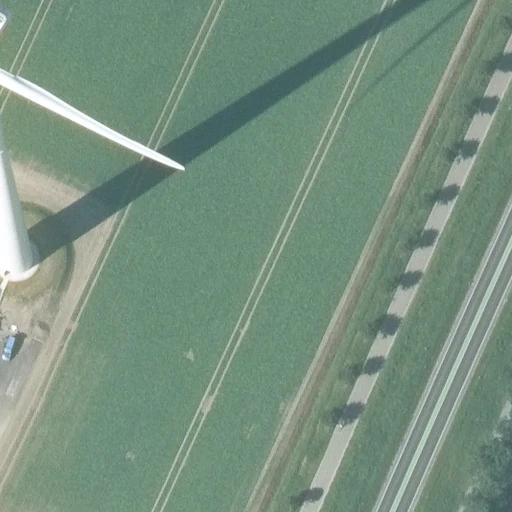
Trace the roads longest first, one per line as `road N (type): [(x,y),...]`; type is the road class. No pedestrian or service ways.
road 1 (unclassified): [(308,511),(511,58)]
road 2 (trunk): [(396,511),(511,256)]
